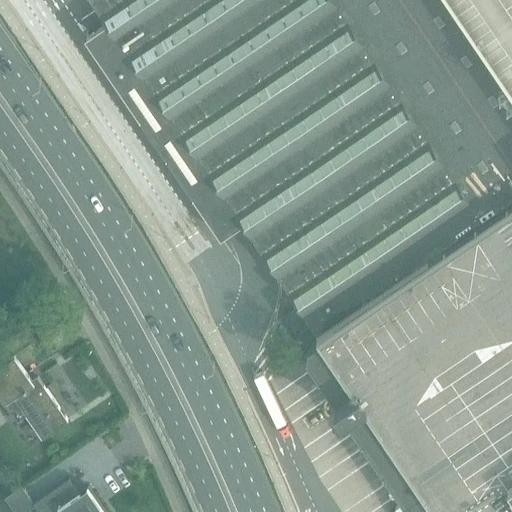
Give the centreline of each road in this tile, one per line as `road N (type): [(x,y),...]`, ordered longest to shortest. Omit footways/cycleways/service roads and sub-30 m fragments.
road 1 (unclassified): [(51,0),(183,198),(315,511)]
road 2 (primary): [(249,511),(185,371),(0,71)]
road 3 (primary): [(0,128),(91,267),(215,511)]
road 4 (unclassified): [(0,190),(119,382),(177,511)]
